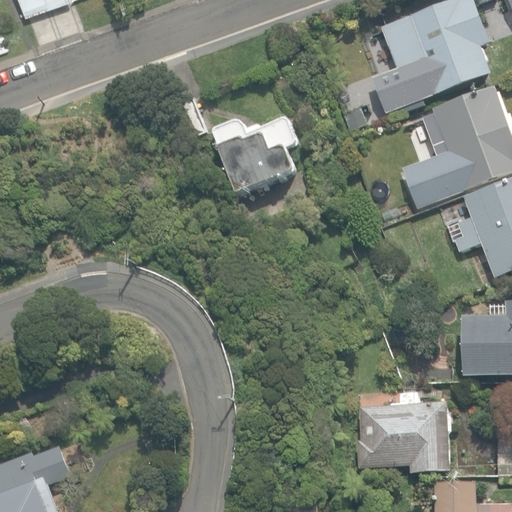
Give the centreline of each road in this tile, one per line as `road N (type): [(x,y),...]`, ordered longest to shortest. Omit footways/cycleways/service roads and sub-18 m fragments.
road 1 (residential): [(0,319),(83,303),(128,307),(163,318),(191,339),(209,369),(213,405),(202,511)]
road 2 (residential): [(256,0),(0,87)]
